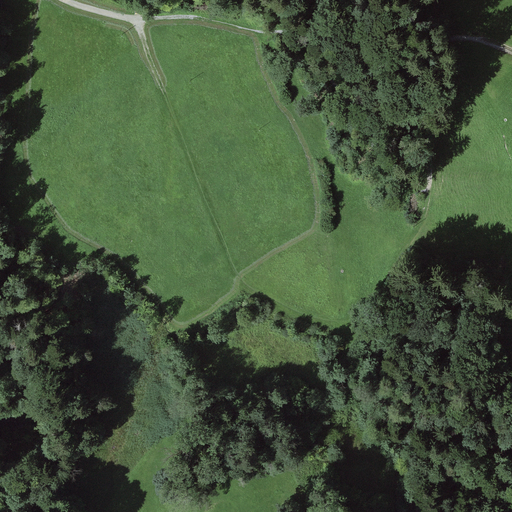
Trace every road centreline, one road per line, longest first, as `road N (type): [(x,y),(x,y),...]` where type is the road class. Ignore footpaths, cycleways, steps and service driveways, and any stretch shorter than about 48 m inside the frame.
road 1 (track): [(429,190),(371,302),(336,320),(289,309),(240,271),(137,20)]
road 2 (track): [(511,52),(461,37),(420,56),(412,77),(417,118),(429,135),(429,190)]
